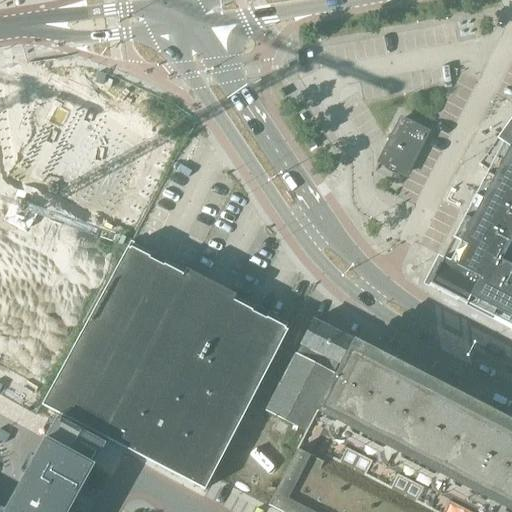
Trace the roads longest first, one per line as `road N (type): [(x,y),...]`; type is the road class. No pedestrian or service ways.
road 1 (secondary): [(511,370),(383,301),(337,261),(272,176),(173,18)]
road 2 (residential): [(416,233),(511,40)]
road 3 (secondary): [(0,41),(173,18)]
